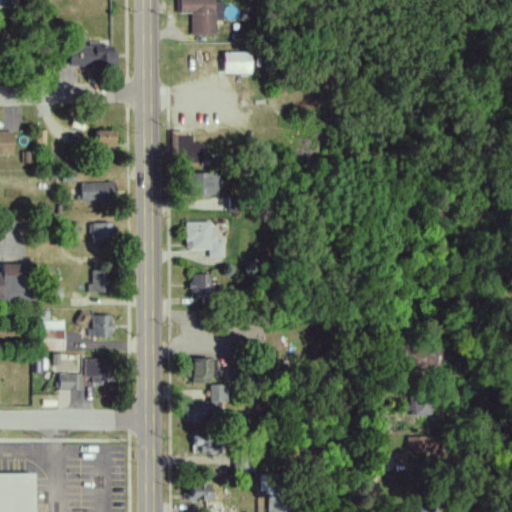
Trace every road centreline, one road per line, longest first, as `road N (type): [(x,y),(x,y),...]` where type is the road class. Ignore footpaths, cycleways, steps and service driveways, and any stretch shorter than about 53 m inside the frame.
road 1 (secondary): [(150,511),(147,0)]
road 2 (residential): [(0,421),(150,421)]
road 3 (residential): [(0,97),(148,96)]
road 4 (residential): [(376,511),(375,364)]
